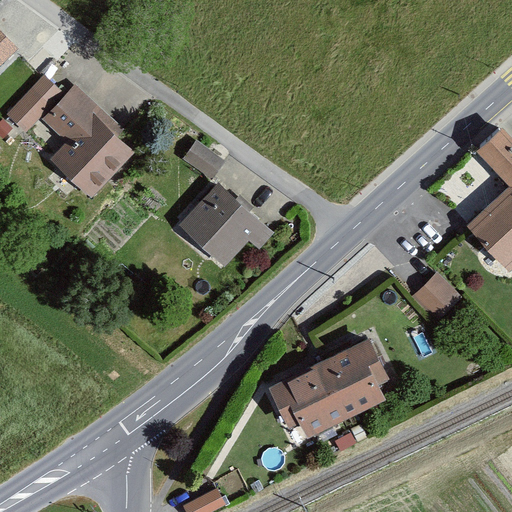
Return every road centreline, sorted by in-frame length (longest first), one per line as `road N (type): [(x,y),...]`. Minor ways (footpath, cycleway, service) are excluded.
road 1 (residential): [(349,232),(38,0)]
road 2 (tertiary): [(130,426),(349,232)]
road 3 (tertiary): [(349,232),(511,85)]
road 4 (tertiary): [(0,508),(130,426)]
